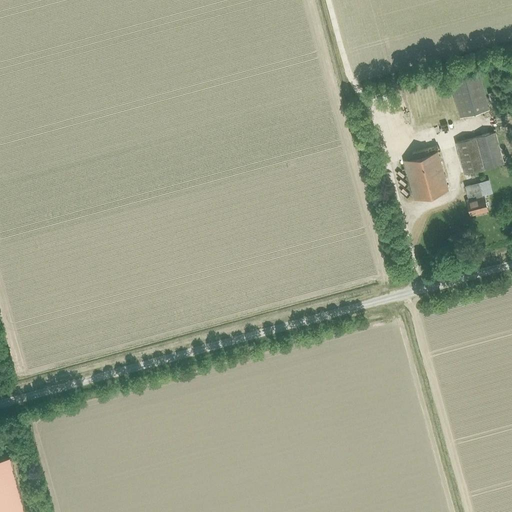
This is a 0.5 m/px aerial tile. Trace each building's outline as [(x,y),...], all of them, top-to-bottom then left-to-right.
[(449,78),(459,116),(489,108),(479,70),(449,78)] [(464,173),(504,162),(495,131),(455,142),(464,173)] [(404,160),(415,198),(448,189),(438,151),(404,160)] [(508,165),(500,166),(501,175),(509,173),(508,165)] [(468,199),(466,199),(470,214),(488,210),(484,195),(482,195),(478,182),(465,185),(468,199)] [(25,511),(9,453),(0,455),(0,511),(25,511)]
